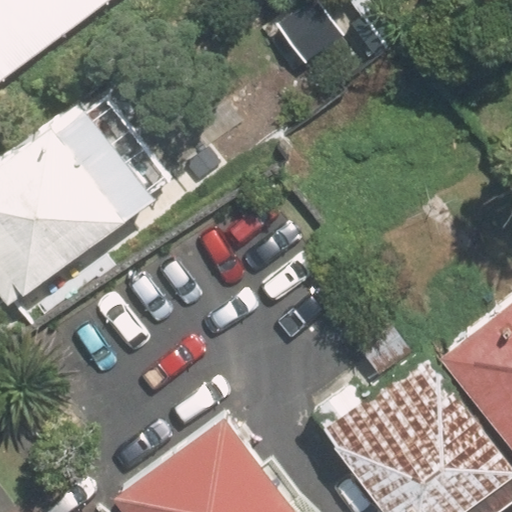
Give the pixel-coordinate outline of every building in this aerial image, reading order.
[(0,0),(0,81),(110,0),(0,0)] [(189,173),(117,73),(0,157),(0,246),(30,288),(189,173)] [(511,291),(456,333),(511,407),(511,291)] [(354,359),(312,390),(402,511),(482,511),(477,505),(511,479),(511,423),(445,333),(424,348),(394,307),(359,333),(379,361),(364,372),(354,359)] [(331,511),(241,388),(127,472),(156,511),(331,511)]
